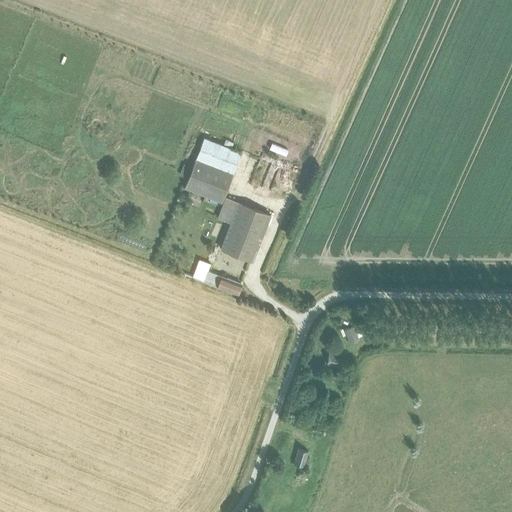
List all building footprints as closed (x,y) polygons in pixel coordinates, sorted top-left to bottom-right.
[(221,201),(232,173),(240,151),(203,137),(184,186),(221,201)] [(181,172),(187,174),(191,163),(185,161),(181,172)] [(217,216),(230,222),(219,248),(251,260),(270,214),(225,196),(217,216)] [(188,253),(184,261),(190,263),(193,255),(188,253)] [(236,294),(240,283),(193,265),(189,276),(236,294)] [(353,325),(344,329),(350,342),(359,338),(358,336),(355,330),(353,325)] [(329,350),(326,364),(341,367),(344,353),(329,350)] [(347,357),(345,362),(352,365),(354,359),(347,357)] [(308,449),(298,446),(293,461),(303,464),(308,449)]
